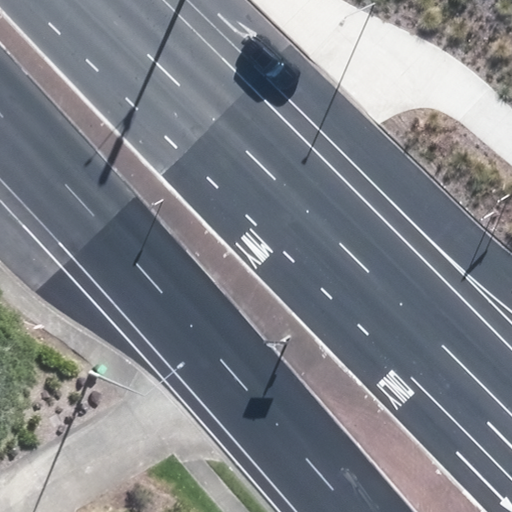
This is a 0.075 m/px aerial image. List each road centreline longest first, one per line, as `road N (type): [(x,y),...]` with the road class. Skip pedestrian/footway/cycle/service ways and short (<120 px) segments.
road 1 (primary): [(355,511),(0,97)]
road 2 (primary): [(93,0),(368,274)]
road 3 (primary): [(368,274),(511,419)]
road 4 (motorway): [(368,274),(511,320)]
